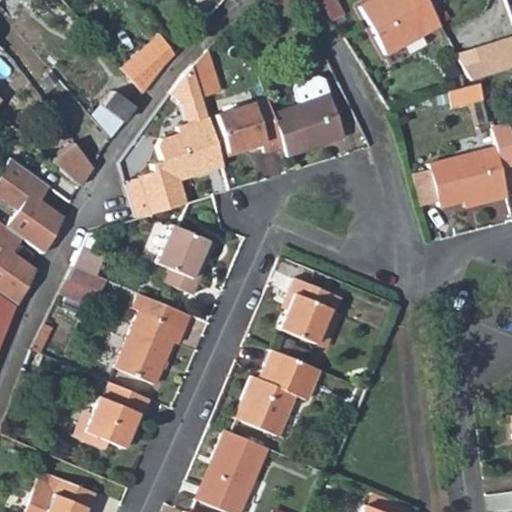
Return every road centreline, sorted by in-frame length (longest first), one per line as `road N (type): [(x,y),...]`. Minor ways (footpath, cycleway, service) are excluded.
road 1 (residential): [(0,389),(74,219),(149,96),(245,0)]
road 2 (residential): [(411,246),(367,257),(272,227),(145,511)]
road 3 (residential): [(304,0),(384,151),(411,246)]
road 4 (residential): [(426,366),(449,511)]
